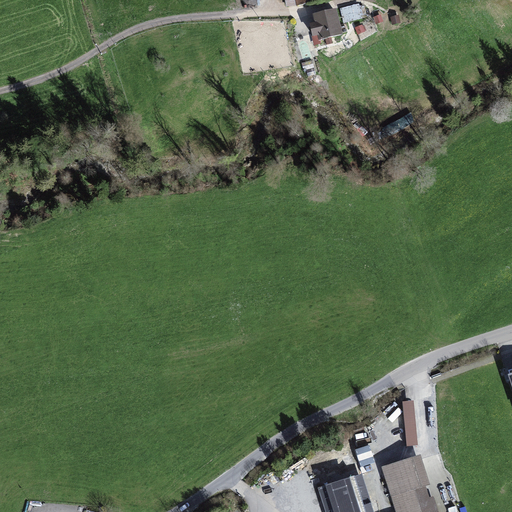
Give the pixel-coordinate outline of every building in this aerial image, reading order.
[(360,4),(340,10),(345,25),(365,19),(360,4)] [(338,11),(314,17),(316,23),(310,25),(314,40),(320,38),(321,43),(345,36),(338,11)] [(414,406),(404,407),(407,449),(418,448),(414,406)] [(437,511),(420,459),(382,471),(395,511),(437,511)] [(373,511),(362,474),(318,488),(325,511),(373,511)]
